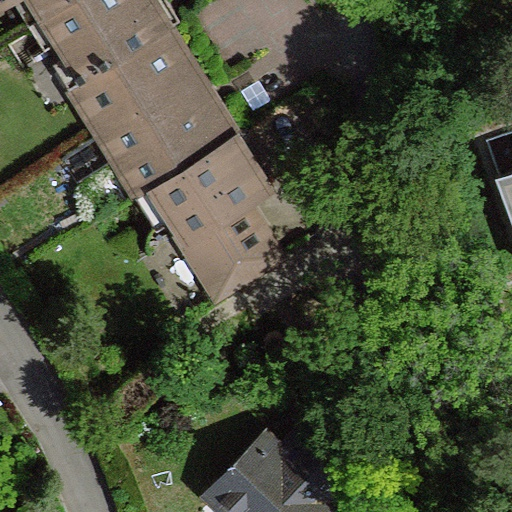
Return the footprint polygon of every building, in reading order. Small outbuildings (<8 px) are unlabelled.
[(70,0),(0,0),(0,10),(1,11),(18,0),(39,0),(49,14),(70,0)] [(196,71),(150,0),(70,0),(49,14),(89,79),(77,87),(103,130),(196,71)] [(235,133),(196,71),(103,130),(143,193),(235,133)] [(272,192),(235,133),(143,193),(165,226),(177,218),(192,243),(249,207),(272,192)] [(511,172),(497,179),(511,215),(511,172)] [(281,258),(249,207),(192,243),(223,293),(242,282),(281,258)] [(238,511),(352,511),(352,509),(333,491),(356,466),(315,427),(283,459),(264,442),(217,491),(238,511)]
